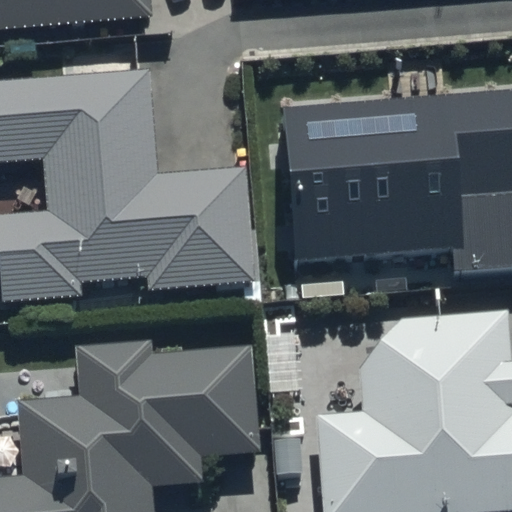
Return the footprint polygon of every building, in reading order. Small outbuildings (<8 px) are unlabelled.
[(0,0),(0,39),(149,30),(147,0),(0,0)] [(0,100),(0,182),(37,182),(39,222),(0,224),(0,314),(0,319),(75,314),(74,302),(150,297),(150,305),(250,298),(243,185),(152,191),(145,91),(0,100)] [(511,120),(283,133),(291,279),(448,270),(449,287),(511,283),(511,120)] [(314,431),(315,511),(511,511),(511,407),(508,334),(400,340),(363,389),(365,429),(314,431)] [(0,511),(163,511),(204,509),(201,479),(254,474),(245,369),(151,377),(150,362),(74,369),(78,415),(14,421),(20,497),(0,498),(0,511)]
